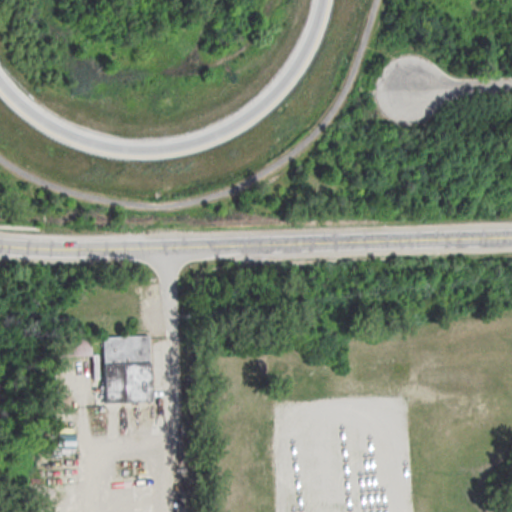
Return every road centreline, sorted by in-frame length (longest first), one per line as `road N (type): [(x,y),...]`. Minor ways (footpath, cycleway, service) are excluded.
road 1 (residential): [(511,237),(0,246)]
road 2 (motorway): [(321,0),(307,44),(263,103),(194,140),(99,145),(45,122),(0,82)]
